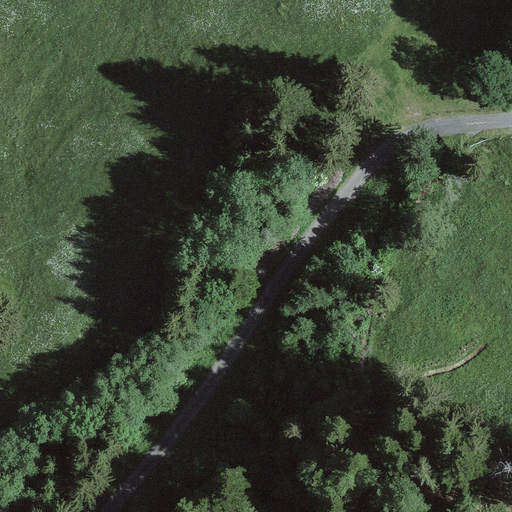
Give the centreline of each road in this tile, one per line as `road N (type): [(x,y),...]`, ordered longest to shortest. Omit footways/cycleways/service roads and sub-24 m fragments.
road 1 (unclassified): [(511,119),(431,129),(375,160),(107,511)]
road 2 (track): [(415,135),(442,68),(446,14),(409,0)]
